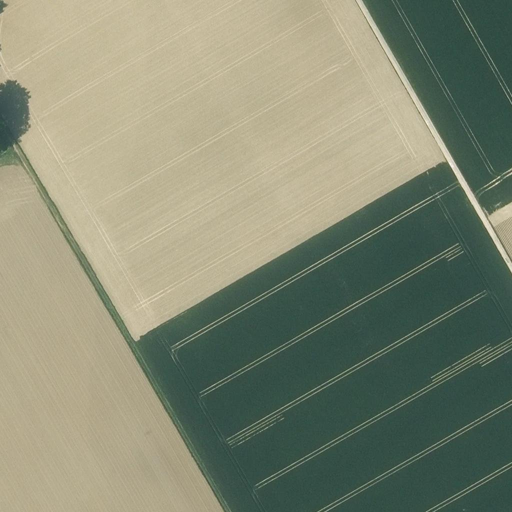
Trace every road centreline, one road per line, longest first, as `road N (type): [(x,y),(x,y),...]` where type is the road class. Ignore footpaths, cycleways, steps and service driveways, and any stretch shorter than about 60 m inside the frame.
road 1 (track): [(511,262),(360,0)]
road 2 (track): [(80,253),(233,511)]
road 3 (track): [(80,253),(0,116)]
